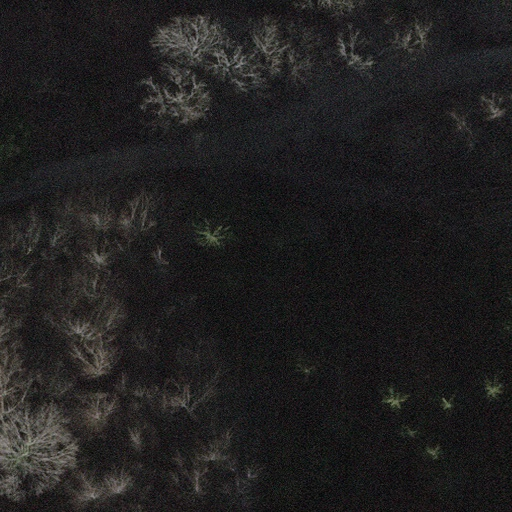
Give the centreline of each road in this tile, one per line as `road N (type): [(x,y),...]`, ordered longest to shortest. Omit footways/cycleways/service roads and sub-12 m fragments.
road 1 (track): [(0,211),(457,70),(511,63)]
road 2 (track): [(192,154),(409,195),(511,169)]
